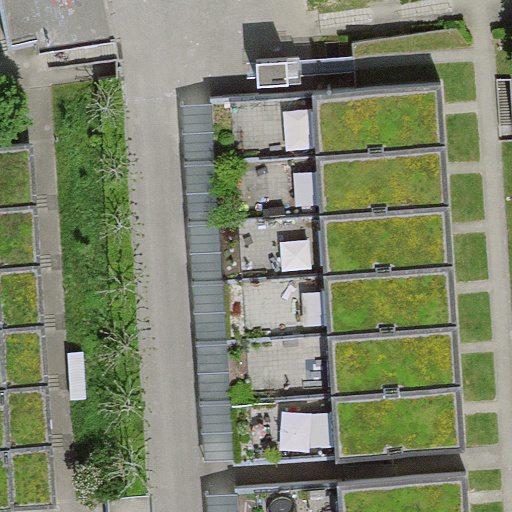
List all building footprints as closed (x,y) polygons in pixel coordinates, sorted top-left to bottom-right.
[(452,98),(334,103),(337,162),(455,158),(452,98)] [(334,103),(247,106),(249,166),(337,162),(334,103)] [(455,158),(337,162),(339,222),(457,217),(455,158)] [(36,160),(0,162),(0,219),(40,217),(36,160)] [(339,222),(337,162),(249,166),(251,225),(339,222)] [(40,217),(0,219),(0,276),(43,274),(40,217)] [(459,276),(457,217),(339,222),(341,281),(459,276)] [(339,222),(251,225),(254,284),(341,281),(339,222)] [(43,274),(0,276),(0,334),(47,331),(43,274)] [(461,336),(459,276),(341,281),(344,340),(461,336)] [(344,340),(341,281),(254,284),(256,344),(344,340)] [(47,331),(0,334),(0,391),(50,388),(47,331)] [(461,336),(344,340),(346,400),(464,395),(461,336)] [(344,340),(256,344),(258,403),(346,400),(344,340)] [(50,388),(0,391),(0,448),(53,446),(50,388)] [(464,395),(346,400),(348,459),(466,454),(464,395)] [(346,400),(258,403),(261,462),(348,459),(346,400)] [(53,446),(0,448),(0,506),(57,503),(53,446)] [(468,511),(467,478),(349,483),(350,511),(468,511)] [(350,511),(349,483),(262,486),(262,511),(350,511)]
